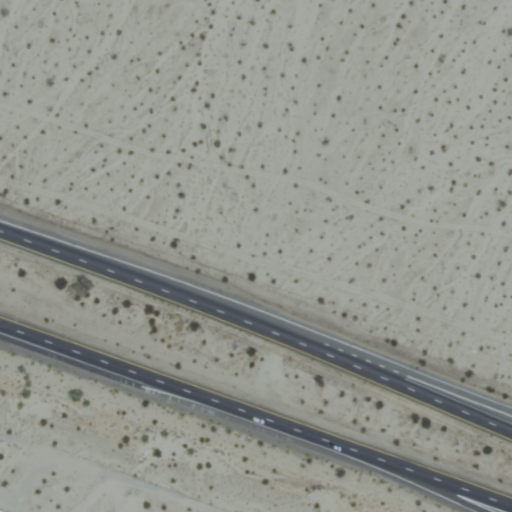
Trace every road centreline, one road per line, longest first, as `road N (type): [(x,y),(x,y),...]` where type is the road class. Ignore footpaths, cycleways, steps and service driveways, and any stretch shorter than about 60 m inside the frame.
road 1 (motorway): [(511,422),(0,229)]
road 2 (motorway): [(0,320),(511,501)]
road 3 (motorway): [(511,405),(293,334)]
road 4 (motorway): [(387,456),(501,511)]
